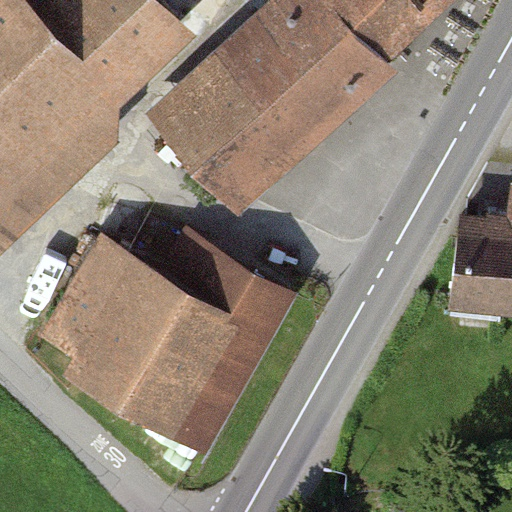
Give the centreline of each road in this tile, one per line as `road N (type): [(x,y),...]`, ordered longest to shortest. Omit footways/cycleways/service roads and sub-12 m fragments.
road 1 (tertiary): [(247,511),(511,42)]
road 2 (unclassified): [(164,511),(0,356)]
